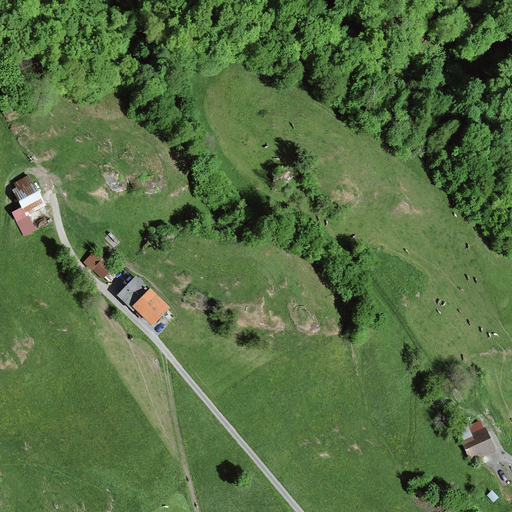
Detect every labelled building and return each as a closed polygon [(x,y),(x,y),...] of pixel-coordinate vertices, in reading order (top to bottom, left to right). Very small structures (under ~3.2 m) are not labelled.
[(19,206),(8,212),(21,236),(33,230),(26,216),(43,207),(27,177),(8,187),(19,206)] [(41,226),(37,218),(48,213),(45,208),(31,214),(37,228),(41,226)] [(112,269),(100,258),(92,268),(104,279),(112,269)] [(165,309),(132,277),(115,295),(148,326),(165,309)] [(483,421),(457,430),(469,461),(494,452),(483,421)]
